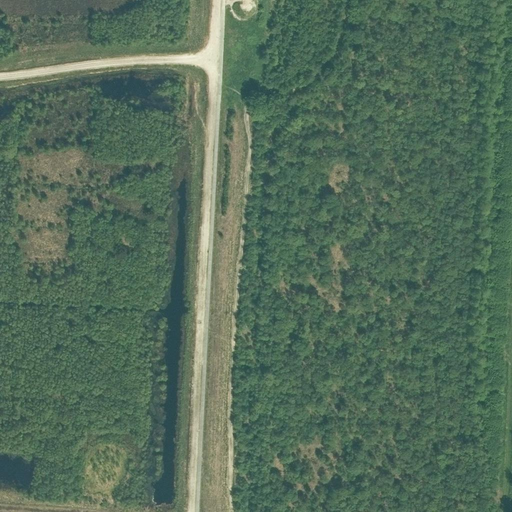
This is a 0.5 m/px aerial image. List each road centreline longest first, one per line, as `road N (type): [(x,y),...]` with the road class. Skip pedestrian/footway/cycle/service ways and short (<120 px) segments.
road 1 (track): [(216,0),(189,511)]
road 2 (track): [(0,77),(220,55)]
